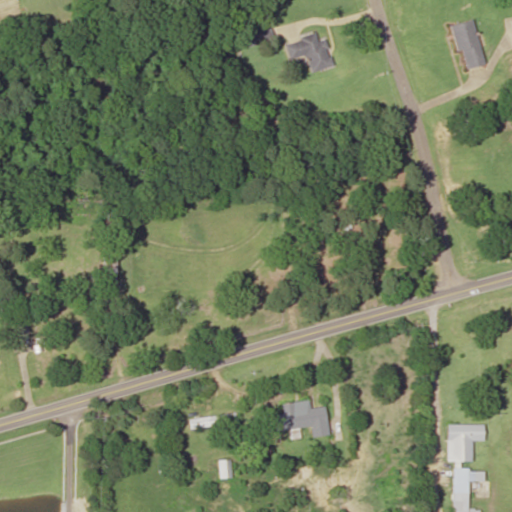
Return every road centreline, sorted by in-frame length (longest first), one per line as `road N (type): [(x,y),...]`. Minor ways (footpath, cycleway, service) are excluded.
road 1 (tertiary): [(0,417),(511,276)]
road 2 (residential): [(450,293),(423,157),(378,0)]
